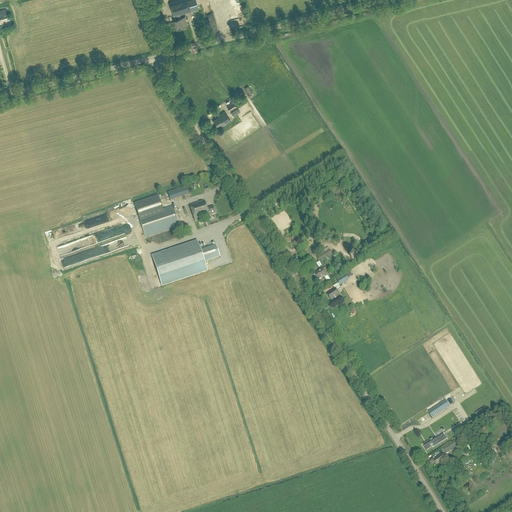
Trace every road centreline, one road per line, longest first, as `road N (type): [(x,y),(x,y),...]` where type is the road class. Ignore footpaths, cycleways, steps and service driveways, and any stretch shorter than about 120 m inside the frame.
road 1 (tertiary): [(442,511),(153,57)]
road 2 (unclassified): [(153,57),(381,0)]
road 3 (tertiary): [(153,57),(0,97)]
